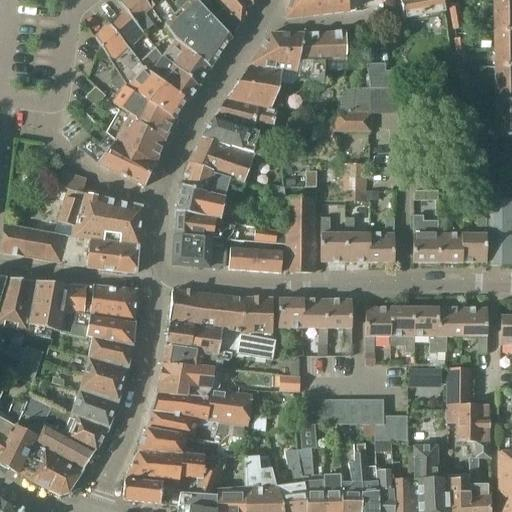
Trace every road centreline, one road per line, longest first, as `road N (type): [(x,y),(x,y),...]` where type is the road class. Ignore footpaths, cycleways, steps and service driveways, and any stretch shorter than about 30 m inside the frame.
road 1 (residential): [(156,282),(494,286)]
road 2 (residential): [(272,0),(173,157),(159,203),(156,282)]
road 3 (residential): [(156,282),(140,402),(104,490),(75,511)]
road 4 (residential): [(493,511),(494,286)]
road 5 (unknown): [(416,285),(411,122)]
road 6 (residential): [(0,263),(156,282)]
